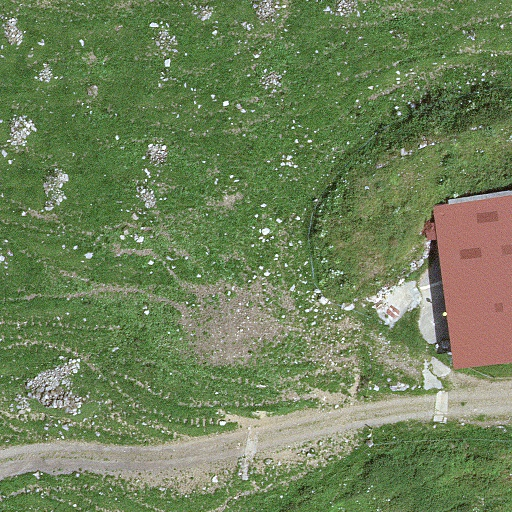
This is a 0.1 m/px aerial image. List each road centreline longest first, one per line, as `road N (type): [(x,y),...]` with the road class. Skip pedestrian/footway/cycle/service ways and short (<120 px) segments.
road 1 (track): [(0,462),(198,455),(366,417)]
road 2 (track): [(511,402),(366,417)]
